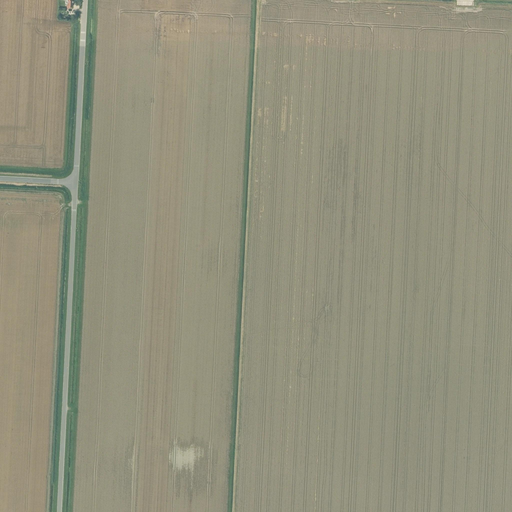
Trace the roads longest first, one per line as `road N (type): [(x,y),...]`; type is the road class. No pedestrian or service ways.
road 1 (unclassified): [(58,511),(75,182)]
road 2 (unclassified): [(75,182),(84,0)]
